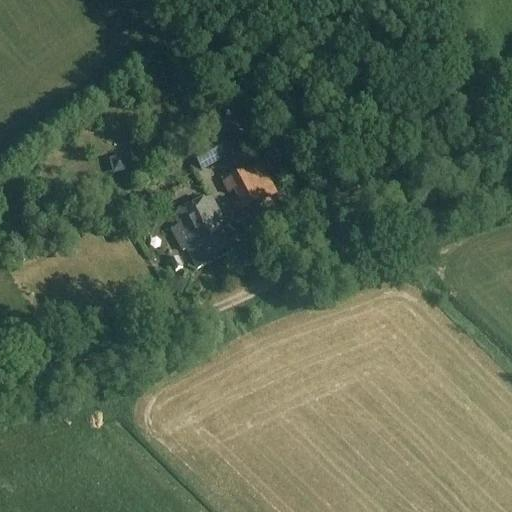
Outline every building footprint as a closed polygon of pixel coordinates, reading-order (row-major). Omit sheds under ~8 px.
[(201,117),(184,128),(185,129),(193,141),(194,143),(211,132),(201,117)] [(191,156),(200,172),(225,157),(216,142),(191,156)] [(262,203),(245,171),(242,168),(220,179),(227,195),(233,192),(238,202),(232,204),(237,216),(262,203)] [(133,193),(131,204),(140,206),(142,195),(133,193)] [(190,255),(198,272),(232,254),(218,226),(224,223),(211,199),(175,217),(194,253),(190,255)] [(177,258),(169,263),(174,274),(183,269),(177,258)]
